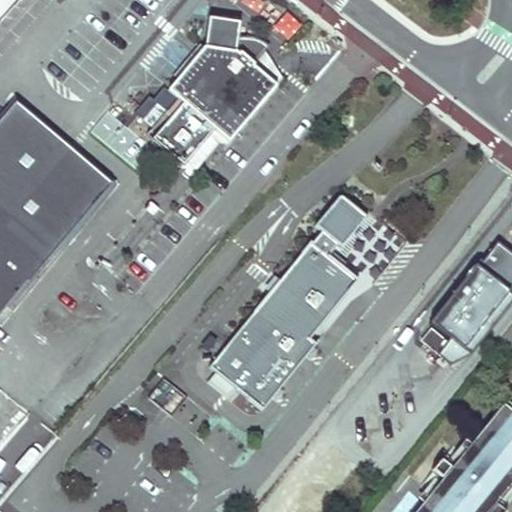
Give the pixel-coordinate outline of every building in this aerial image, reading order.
[(203,44),(168,88),(180,97),(177,101),(182,106),(173,117),(167,113),(159,107),(145,124),(154,131),(150,137),(189,169),(264,75),(252,66),(265,50),(269,44),(264,36),(255,28),(246,31),(237,30),(238,15),(207,12),(203,44)] [(148,69),(163,83),(183,61),(169,47),(148,69)] [(264,75),(189,169),(198,176),(222,146),(229,146),(283,79),(265,50),(252,66),(264,75)] [(182,106),(177,101),(167,113),(173,117),(182,106)] [(0,318),(112,188),(18,107),(0,127),(0,318)] [(310,340),(358,281),(309,242),(253,312),(209,367),(215,373),(207,382),(228,399),(236,389),(248,399),(247,399),(263,412),(316,345),(310,340)] [(511,273),(511,255),(498,245),(483,264),(480,262),(473,272),(475,274),(469,282),(467,281),(429,327),(462,352),(483,327),(490,333),(511,306),(511,295),(499,285),(502,281),(505,283),(511,273)] [(447,345),(431,332),(422,342),(438,355),(447,345)] [(164,380),(151,396),(171,412),(184,396),(164,380)] [(481,511),(511,474),(511,417),(504,410),(422,511),(481,511)]
